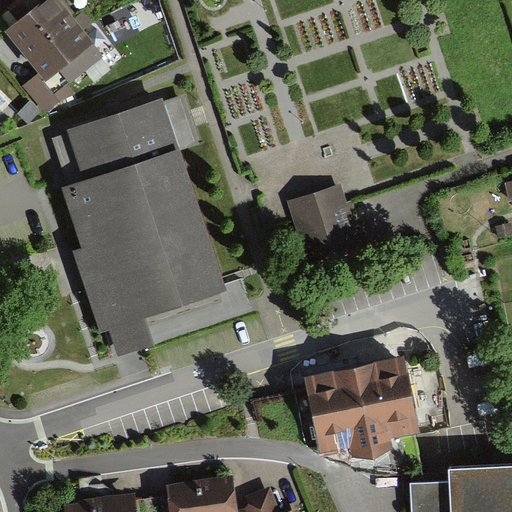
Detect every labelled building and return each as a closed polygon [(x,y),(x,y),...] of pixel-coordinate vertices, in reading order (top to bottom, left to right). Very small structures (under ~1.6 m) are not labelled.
[(1,0),(0,0),(0,15),(9,8),(1,0)] [(45,0),(19,22),(6,33),(38,73),(23,85),(46,113),(73,91),(67,85),(103,56),(83,31),(94,23),(85,11),(79,16),(65,0),(45,0)] [(199,147),(183,97),(65,134),(82,185),(60,192),(80,252),(70,255),(80,286),(83,285),(99,336),(110,332),(119,360),(155,348),(147,323),(224,299),(177,154),(199,147)] [(355,241),(337,184),(290,199),(308,256),(355,241)] [(402,347),(308,368),(325,445),(351,439),(353,449),(387,442),(385,433),(419,425),(402,347)] [(410,479),(411,511),(511,511),(511,454),(448,458),(449,477),(410,479)] [(237,511),(233,472),(167,479),(170,511),(237,511)] [(246,493),(248,498),(244,505),(237,506),(237,511),(300,511),(296,502),(280,509),(270,483),(246,493)] [(137,511),(134,490),(65,499),(66,511),(137,511)]
